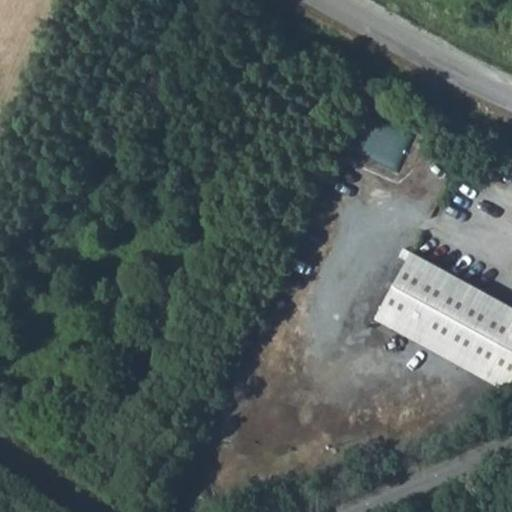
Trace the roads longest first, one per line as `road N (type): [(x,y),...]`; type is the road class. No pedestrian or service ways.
road 1 (tertiary): [(511,100),(316,0)]
road 2 (unclassified): [(511,444),(355,511)]
